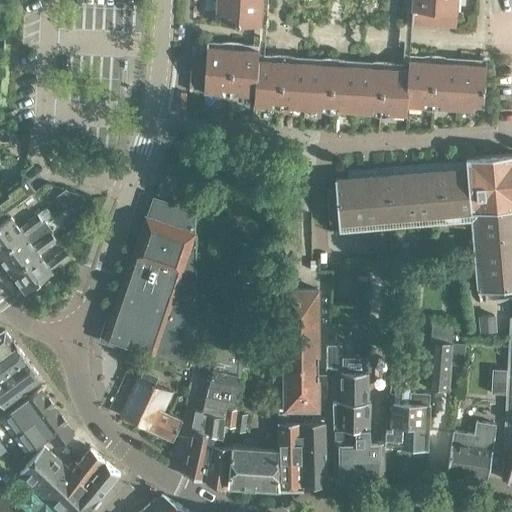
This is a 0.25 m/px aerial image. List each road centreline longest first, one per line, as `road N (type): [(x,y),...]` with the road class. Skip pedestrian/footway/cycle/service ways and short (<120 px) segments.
road 1 (tertiary): [(70,342),(142,146),(163,0)]
road 2 (residential): [(266,511),(333,489),(405,479),(462,480),(511,497)]
road 3 (residential): [(511,132),(325,140)]
road 4 (tertiary): [(146,465),(92,418),(70,342)]
